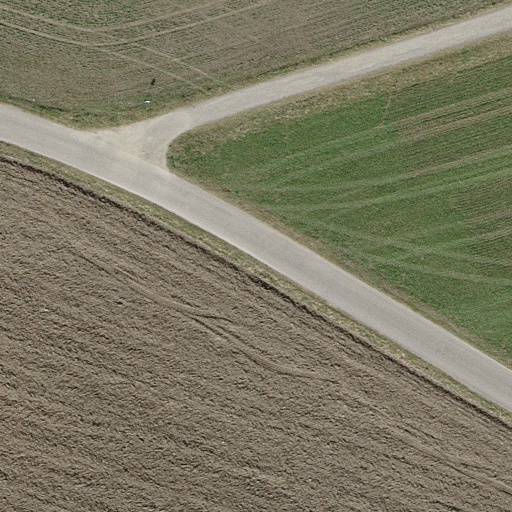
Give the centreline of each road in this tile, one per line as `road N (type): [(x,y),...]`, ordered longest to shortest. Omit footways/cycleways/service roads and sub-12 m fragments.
road 1 (track): [(0,127),(98,151),(511,391)]
road 2 (track): [(511,17),(98,151)]
